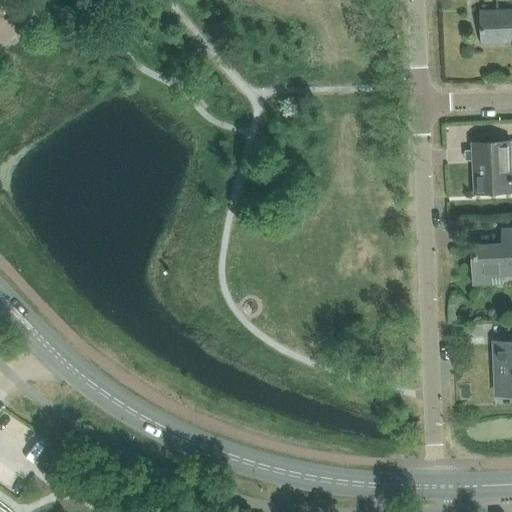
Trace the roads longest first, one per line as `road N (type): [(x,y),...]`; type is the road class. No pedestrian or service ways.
road 1 (tertiary): [(437,488),(324,479),(204,445),(115,401),(0,294)]
road 2 (residential): [(437,488),(424,103)]
